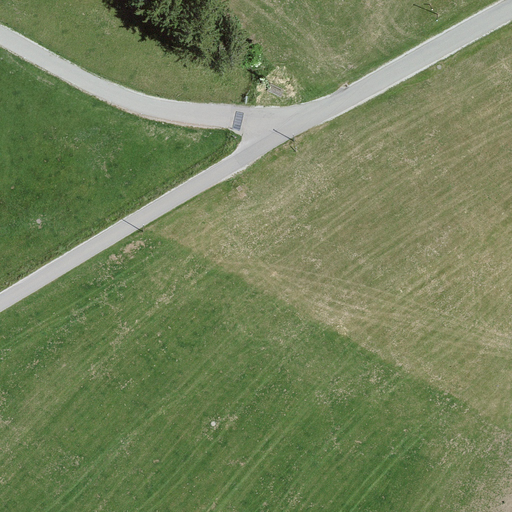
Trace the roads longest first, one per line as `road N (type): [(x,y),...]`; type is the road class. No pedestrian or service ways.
road 1 (unclassified): [(298,120),(0,303)]
road 2 (unclassified): [(298,120),(148,106),(0,33)]
road 3 (unclassified): [(511,7),(298,120)]
